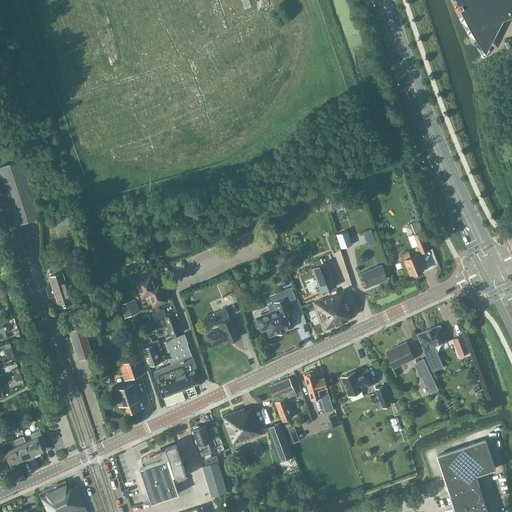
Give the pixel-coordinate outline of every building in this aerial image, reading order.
[(63,0),(83,59),(163,34),(166,27),(161,11),(162,8),(160,7),(158,2),(99,21),(92,0),(63,0)] [(485,47),(498,22),(511,17),(511,0),(459,0),(461,2),(462,6),(464,10),(467,15),(470,22),(472,26),(474,29),(478,36),(482,42),(485,47)] [(197,53),(106,105),(123,134),(180,101),(186,100),(187,107),(178,108),(179,114),(176,116),(178,126),(184,124),(183,117),(191,112),(194,122),(199,132),(231,114),(230,110),(235,109),(255,98),(250,73),(212,81),(210,73),(281,33),(265,5),(192,47),(193,53),(197,53)] [(176,19),(167,22),(170,32),(179,29),(176,19)] [(0,166),(0,172),(17,225),(41,217),(41,216),(22,159),(6,164),(0,166)] [(341,200),(330,204),(332,210),(343,206),(341,200)] [(417,220),(410,223),(414,234),(422,231),(417,220)] [(352,245),(347,231),(337,235),(342,248),(352,245)] [(422,231),(414,234),(422,253),(429,250),(422,231)] [(409,252),(402,255),(404,260),(411,257),(409,252)] [(407,268),(404,270),(406,276),(410,274),(410,275),(414,274),(415,275),(423,272),(422,270),(424,270),(418,255),(404,260),(407,268)] [(328,262),(313,268),(322,292),(337,286),(328,262)] [(382,265),(363,273),(368,286),(388,278),(382,265)] [(53,285),(47,286),(50,295),(56,293),(60,306),(72,302),(62,272),(50,276),(53,285)] [(135,279),(142,297),(148,295),(153,306),(159,304),(166,301),(160,285),(155,287),(150,273),(135,279)] [(228,275),(218,279),(221,286),(230,282),(228,275)] [(281,278),(284,286),(291,284),(288,275),(281,278)] [(189,288),(205,282),(203,279),(187,285),(189,288)] [(315,302),(325,330),(348,321),(348,318),(355,315),(345,290),(315,302)] [(270,334),(272,334),(279,331),(279,332),(284,330),(284,329),(292,326),(287,313),(290,312),(285,298),(273,303),(276,311),(263,316),(261,317),(260,319),(260,321),(260,323),(261,325),(263,326),(265,327),(267,326),(270,334)] [(137,311),(131,300),(119,305),(125,316),(137,311)] [(164,308),(152,313),(155,320),(166,315),(164,308)] [(221,328),(206,335),(210,344),(216,341),(217,344),(230,338),(231,340),(240,336),(232,318),(229,319),(228,315),(225,308),(213,313),(216,320),(222,318),(223,322),(219,324),(220,327),(221,328)] [(174,314),(164,317),(171,336),(181,333),(174,314)] [(82,357),(93,354),(83,325),(70,330),(79,358),(82,357)] [(440,325),(417,334),(433,371),(441,367),(432,347),(434,346),(446,342),(440,325)] [(170,358),(172,364),(154,371),(163,397),(202,382),(192,356),(189,357),(184,344),(188,342),(184,334),(173,338),(166,341),(173,357),(170,358)] [(452,339),(458,356),(468,352),(461,335),(452,339)] [(150,365),(164,360),(161,352),(157,340),(150,343),(148,337),(140,341),(150,365)] [(413,358),(406,342),(386,351),(393,367),(413,358)] [(423,358),(415,362),(429,394),(437,390),(423,358)] [(131,359),(119,362),(124,378),(136,374),(131,359)] [(312,371),(312,370),(302,373),(302,374),(302,373),(310,399),(310,400),(320,397),(324,412),(332,410),(328,394),(327,394),(325,387),(323,378),(315,380),(312,371)] [(355,376),(353,372),(340,377),(348,395),(361,390),(360,388),(372,383),(367,371),(355,376)] [(270,385),(272,390),(275,400),(274,400),(281,420),(292,417),(284,397),(295,393),(289,378),(270,385)] [(126,386),(114,389),(117,397),(116,397),(118,405),(120,405),(122,405),(124,413),(133,410),(136,409),(140,408),(137,399),(139,398),(135,383),(126,386)] [(381,386),(374,389),(382,407),(389,404),(381,386)] [(223,416),(233,445),(262,435),(252,408),(245,411),(244,408),(223,416)] [(398,418),(391,421),(395,431),(402,428),(398,418)] [(12,419),(5,422),(9,430),(16,427),(12,419)] [(289,419),(283,421),(285,428),(286,428),(291,426),(289,419)] [(282,422),(266,427),(279,460),(294,455),(282,422)] [(194,429),(193,430),(200,450),(202,456),(212,452),(208,442),(211,441),(206,428),(205,426),(200,427),(199,427),(195,428),(194,429)] [(294,427),(287,429),(289,435),(296,432),(294,427)] [(27,441),(33,455),(44,450),(41,443),(45,441),(40,430),(30,434),(32,439),(27,441)] [(33,455),(27,441),(24,436),(14,441),(16,446),(22,460),(33,455)] [(437,456),(445,478),(456,511),(487,511),(476,475),(495,469),(485,440),(437,456)] [(176,444),(166,448),(166,449),(170,460),(172,466),(172,468),(175,476),(176,480),(187,476),(182,462),(176,444)] [(22,460),(16,446),(5,451),(11,464),(22,460)] [(241,448),(235,451),(241,468),(248,465),(241,448)] [(143,460),(142,461),(144,468),(170,460),(166,449),(163,450),(159,451),(156,453),(153,454),(149,456),(146,458),(143,460)] [(218,461),(216,455),(208,458),(208,459),(205,460),(207,464),(218,461)] [(140,469),(143,478),(150,499),(151,502),(151,503),(153,502),(162,499),(172,496),(179,494),(178,492),(174,481),(173,477),(175,476),(172,468),(172,466),(170,460),(144,468),(140,469)] [(203,465),(212,496),(227,492),(217,461),(203,465)] [(63,481),(39,493),(46,511),(87,511),(76,486),(69,489),(66,482),(63,481)]
